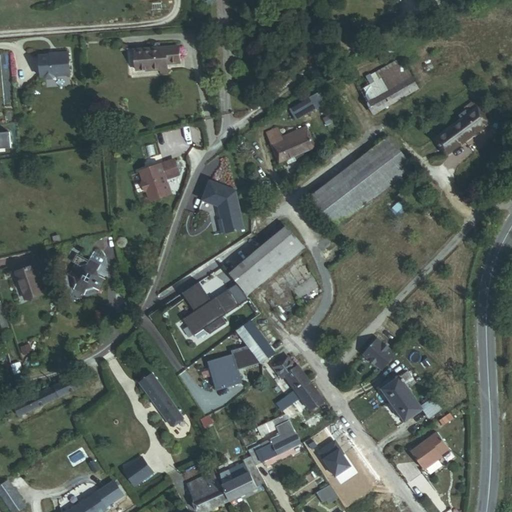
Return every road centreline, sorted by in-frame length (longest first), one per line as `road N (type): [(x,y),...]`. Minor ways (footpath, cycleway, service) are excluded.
road 1 (residential): [(0,390),(111,347),(142,318),(195,169),(266,105),(346,53)]
road 2 (secondary): [(484,511),(488,302),(511,225)]
road 3 (unknown): [(150,297),(217,402)]
road 4 (residential): [(417,511),(346,414)]
